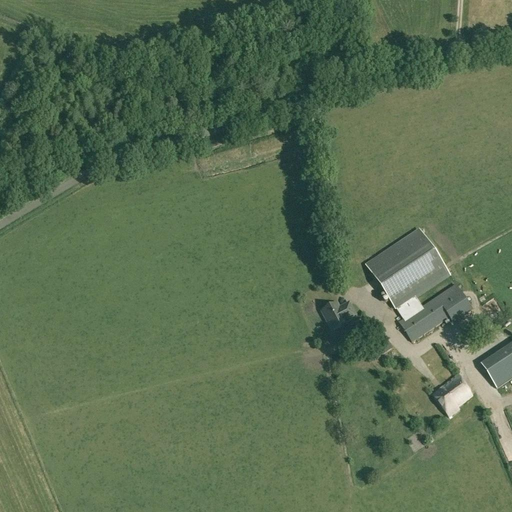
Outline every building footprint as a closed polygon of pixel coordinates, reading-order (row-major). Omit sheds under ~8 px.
[(455,286),(421,309),(414,299),(449,276),(419,232),(367,267),(396,311),(403,321),(399,324),(412,344),(449,319),(452,323),(471,310),(455,286)] [(332,332),(346,324),(345,322),(355,317),(349,305),(339,310),(336,305),(322,312),(332,332)] [(432,368),(454,357),(447,344),(425,356),(432,368)] [(511,364),(485,382),(496,398),(511,387),(511,364)] [(472,397),(458,376),(432,397),(448,419),(459,411),(457,408),(472,397)]
